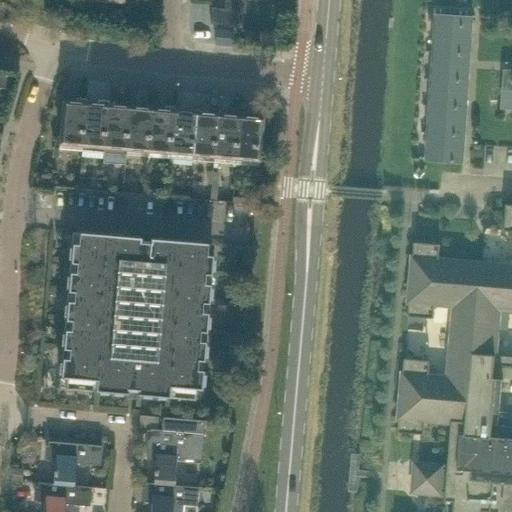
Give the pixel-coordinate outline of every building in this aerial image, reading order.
[(225,0),(225,9),(211,8),(210,23),(235,25),(236,11),(240,12),(240,0),(225,0)] [(470,54),(473,18),(436,15),(434,52),(470,54)] [(469,81),(470,54),(434,52),(432,79),(469,81)] [(511,108),(511,71),(505,71),(503,107),(511,108)] [(13,89),(14,77),(6,76),(5,88),(13,89)] [(467,108),(469,81),(432,79),(430,106),(467,108)] [(81,150),(85,103),(63,101),(59,148),(81,150)] [(103,152),(107,105),(85,103),(81,150),(103,152)] [(125,154),(129,107),(107,105),(103,152),(125,154)] [(465,135),(467,108),(430,106),(428,133),(465,135)] [(147,156),(151,109),(129,107),(125,154),(147,156)] [(169,157),(173,111),(151,109),(147,156),(169,157)] [(191,159),(195,112),(173,111),(169,157),(191,159)] [(213,161),(217,114),(195,112),(191,159),(213,161)] [(235,163),(239,116),(217,114),(213,161),(235,163)] [(258,165),(262,118),(239,116),(235,163),(258,165)] [(463,163),(465,135),(428,133),(426,160),(463,163)] [(492,511),(494,511),(511,511),(511,427),(509,427),(499,427),(494,426),(493,426),(492,438),(476,436),(481,378),(497,380),(504,380),(504,379),(511,379),(511,205),(507,205),(505,230),(504,231),(506,231),(511,231),(511,265),(503,265),(482,263),(439,259),(441,245),(415,243),(414,255),(409,304),(408,316),(410,317),(425,318),(434,319),(435,304),(455,306),(449,377),(429,375),(431,361),(421,360),(406,359),(405,359),(404,371),(399,420),(398,433),(414,434),(421,434),(425,435),(426,420),(452,423),(448,469),(446,469),(443,469),(444,466),(419,464),(416,464),(414,492),(441,494),(442,492),(444,492),(446,492),(445,503),(447,503),(447,501),(455,501),(453,511),(492,511)] [(65,388),(88,390),(98,391),(99,385),(108,385),(107,392),(127,393),(127,390),(137,391),(137,394),(156,396),(156,389),(166,390),(165,397),(194,399),(195,389),(201,389),(203,370),(196,369),(197,360),(204,360),(205,341),(199,341),(200,331),(206,332),(208,313),(201,312),(202,303),(209,303),(210,284),(204,283),(204,274),(211,274),(213,255),(210,255),(206,255),(207,245),(207,242),(178,240),(178,241),(124,236),(124,235),(78,232),(77,244),(71,243),(69,262),(76,263),(75,272),(69,272),(67,291),(73,292),(73,301),(66,300),(64,320),(71,320),(70,330),(64,329),(62,348),(69,349),(68,358),(61,358),(60,377),(62,377),(66,377),(65,386),(65,385),(65,388)] [(201,460),(204,421),(162,417),(161,430),(149,428),(146,460),(155,460),(153,483),(153,484),(174,485),(176,458),(201,460)] [(100,465),(102,446),(48,441),(46,460),(55,461),(53,484),(73,486),(73,485),(75,463),(100,465)] [(53,484),(37,482),(36,502),(44,502),(43,511),(64,511),(65,504),(89,506),(91,487),(73,485),(73,486),(53,484)] [(153,484),(153,483),(145,482),(143,502),(151,502),(150,511),(171,511),(172,504),(197,506),(198,487),(174,485),(153,484)]
